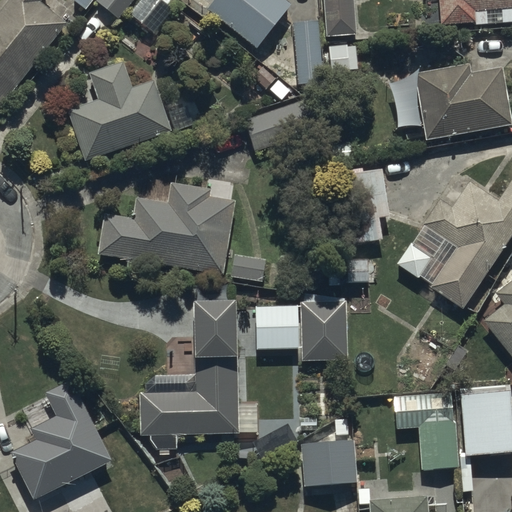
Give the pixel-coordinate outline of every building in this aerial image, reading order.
[(0,107),(65,24),(39,4),(41,0),(0,0),(0,1),(0,107)] [(119,19),(133,0),(98,0),(97,3),(119,19)] [(174,11),(160,0),(140,0),(129,14),(155,35),(174,11)] [(216,0),(209,10),(257,47),(290,4),(285,0),(216,0)] [(358,38),(354,0),(325,0),(328,41),(358,38)] [(511,0),(440,0),(442,24),(478,22),(478,25),(511,22),(511,0)] [(320,19),(292,21),(296,84),(324,82),(320,19)] [(358,47),(328,49),(330,76),(360,74),(358,47)] [(291,90),(252,59),(245,68),(255,76),(251,80),(265,91),(267,89),(282,101),(291,90)] [(86,162),(191,123),(184,103),(162,111),(151,81),(131,88),(121,61),(88,74),(98,100),(67,112),(86,162)] [(415,72),(427,140),(511,125),(502,68),(472,74),(469,63),(415,72)] [(312,98),(242,121),(253,154),(323,131),(312,98)] [(389,217),(382,169),(371,171),(370,165),(345,169),(356,243),(382,239),(379,218),(389,217)] [(464,309),(511,232),(511,180),(510,180),(498,199),(467,180),(451,206),(439,198),(422,224),(432,230),(412,263),(436,278),(430,287),(464,309)] [(104,211),(96,254),(262,282),(266,259),(228,252),(236,201),(209,197),(210,190),(171,183),(168,201),(137,196),(133,216),(104,211)] [(369,261),(347,261),(347,283),(369,283),(369,261)] [(511,279),(494,294),(502,305),(482,322),(511,358),(511,356),(511,279)] [(239,434),(237,301),(195,301),(195,375),(147,375),(147,394),(139,394),(139,435),(150,435),(150,442),(160,450),(177,449),(177,435),(239,434)] [(348,360),(346,302),(300,303),(300,306),(256,308),(257,350),(301,349),(301,361),(348,360)] [(426,376),(439,352),(417,340),(408,356),(419,361),(414,370),(426,376)] [(111,461),(72,380),(46,393),(57,416),(31,428),(37,441),(12,453),(34,498),(111,461)] [(511,390),(511,389),(460,392),(464,455),(459,455),(460,477),(471,477),(470,457),(511,455),(511,390)] [(453,395),(394,395),(394,428),(420,428),(420,469),(457,468),(456,423),(454,423),(453,395)] [(348,424),(326,424),(326,444),(301,444),(303,486),(356,484),(355,440),(349,440),(348,424)] [(428,511),(428,496),(369,499),(369,511),(428,511)]
